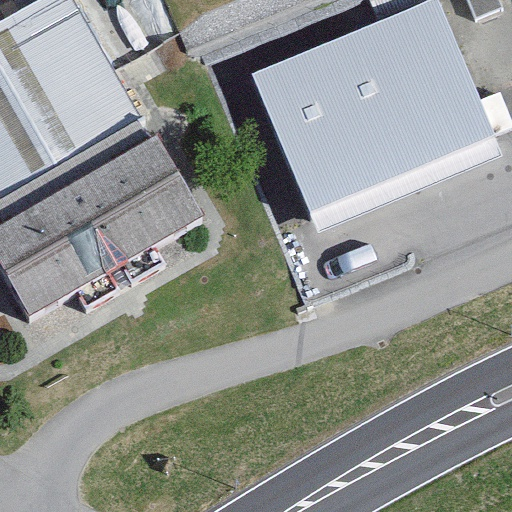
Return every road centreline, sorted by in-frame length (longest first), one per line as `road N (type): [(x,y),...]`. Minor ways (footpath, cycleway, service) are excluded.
road 1 (residential): [(38,511),(38,480),(80,420),(153,384),(352,331),(511,259)]
road 2 (primary): [(511,398),(292,511)]
